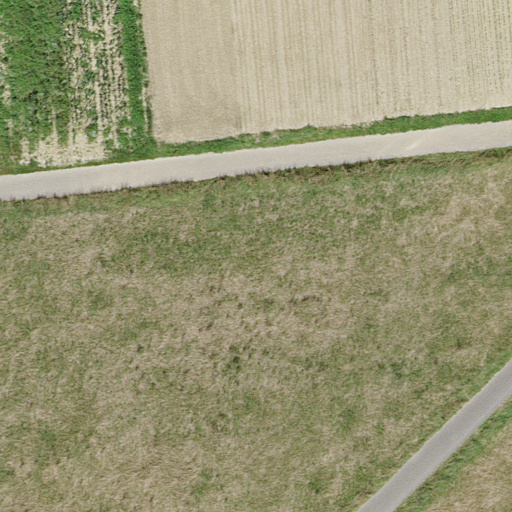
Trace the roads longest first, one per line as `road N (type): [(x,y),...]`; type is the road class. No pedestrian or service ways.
road 1 (track): [(0,189),(511,136)]
road 2 (track): [(396,511),(511,386)]
